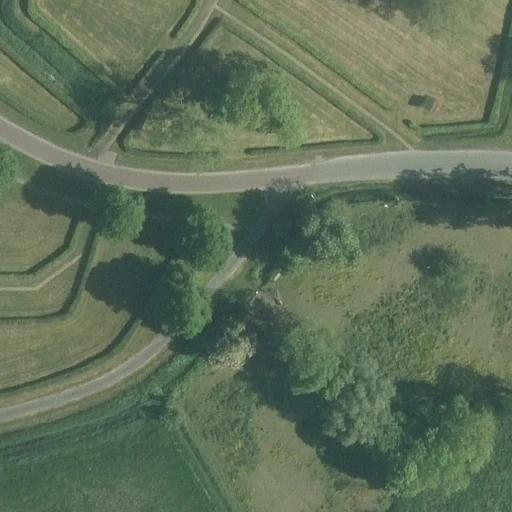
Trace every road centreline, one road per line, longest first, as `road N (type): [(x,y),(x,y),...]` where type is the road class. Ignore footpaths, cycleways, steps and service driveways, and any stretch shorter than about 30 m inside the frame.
road 1 (unclassified): [(0,417),(97,385),(149,353),(194,310),(292,178)]
road 2 (unclassified): [(292,178),(168,183),(99,172),(0,125)]
road 3 (unclassified): [(511,160),(422,161),(292,178)]
